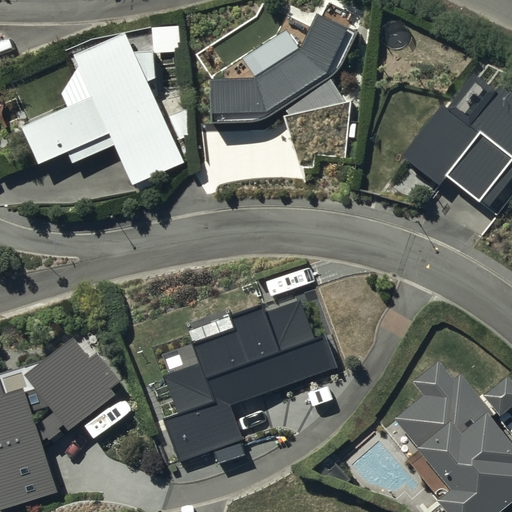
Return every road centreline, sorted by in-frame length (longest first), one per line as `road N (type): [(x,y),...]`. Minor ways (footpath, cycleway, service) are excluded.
road 1 (residential): [(511,318),(390,248),(346,235),(214,231),(120,251)]
road 2 (residential): [(0,13),(81,12),(148,0)]
road 3 (residential): [(120,251),(0,232)]
